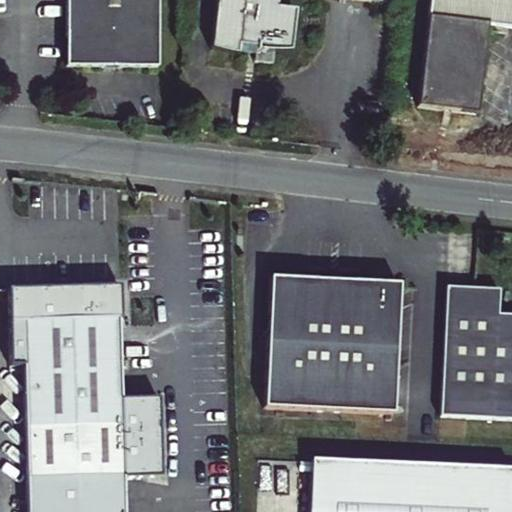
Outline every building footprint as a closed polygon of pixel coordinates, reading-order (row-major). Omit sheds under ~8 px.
[(65,0),(66,71),(157,71),(157,0),(65,0)] [(328,0),(376,6),(376,0),(213,0),(206,53),(232,60),(233,55),(252,58),(251,65),(270,67),(271,57),(282,58),(283,55),(288,56),(293,18),(273,16),(275,0),(273,0),(328,0)] [(489,23),(511,25),(511,0),(430,0),(418,105),(478,113),(489,23)] [(395,287),(266,281),(260,410),(390,416),(395,287)] [(117,289),(35,291),(36,371),(21,370),(24,511),(120,511),(120,485),(159,485),(157,405),(120,405),(117,289)] [(511,317),(495,317),(496,291),(444,289),(439,418),(511,421),(511,317)] [(511,511),(511,472),(309,463),(307,511),(511,511)]
